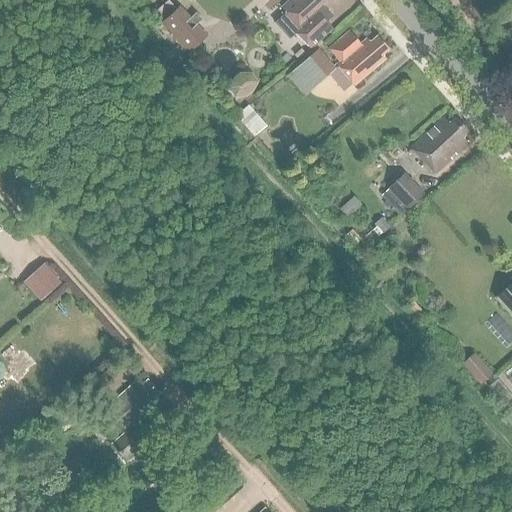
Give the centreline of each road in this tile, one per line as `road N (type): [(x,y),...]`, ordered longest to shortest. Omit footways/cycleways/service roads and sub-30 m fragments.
road 1 (residential): [(280,511),(0,202)]
road 2 (secondary): [(511,130),(396,0)]
